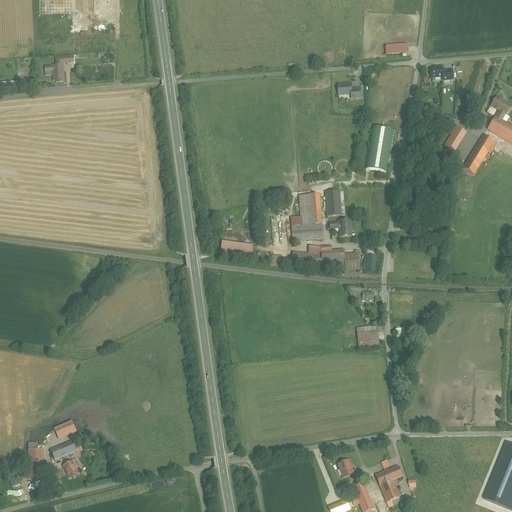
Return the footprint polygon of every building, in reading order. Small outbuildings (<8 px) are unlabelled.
[(39,0),(39,14),(43,14),(72,13),(72,30),(114,30),(114,14),(111,14),(111,0),(39,0)] [(407,44),(386,46),(387,55),(408,53),(407,44)] [(70,57),(56,58),(57,66),(52,66),(52,67),(45,67),(45,72),(53,72),(53,81),(56,81),(56,83),(64,82),(63,64),(71,63),(70,57)] [(452,71),(442,72),(442,68),(431,69),(431,78),(442,77),(442,81),(453,80),(452,71)] [(351,84),(338,85),(339,96),(351,95),(351,84)] [(511,106),(496,97),(491,106),(499,111),(496,117),(501,121),(505,115),(511,106)] [(511,127),(496,117),(495,117),(487,130),(511,145),(511,127)] [(394,131),(372,127),(365,169),(387,173),(389,164),(394,131)] [(466,133),(457,127),(444,148),(452,154),(466,133)] [(497,144),(484,136),(477,146),(488,153),(490,154),(497,144)] [(488,153),(477,146),(463,169),(474,176),(488,153)] [(339,193),(326,194),(328,216),(340,215),(339,193)] [(319,195),(299,197),(301,218),(301,224),(301,226),(292,227),(293,242),(323,240),(322,225),(321,225),(319,195)] [(350,221),(339,222),(339,223),(330,224),(330,230),(339,229),(340,238),(351,237),(350,221)] [(252,246),(223,243),(221,255),(250,259),(252,246)] [(321,256),(294,253),(292,266),(323,269),(322,267),(345,265),(344,251),(331,252),(321,252),(321,256)] [(282,257),(272,256),(271,267),(281,268),(282,257)] [(363,294),(349,293),(355,304),(362,304),(362,301),(363,294)] [(395,329),(396,338),(405,338),(404,329),(395,329)] [(377,333),(363,335),(363,339),(358,339),(359,349),(379,346),(377,333)] [(71,428),(63,432),(65,436),(73,433),(71,428)] [(72,442),(51,451),(55,461),(76,452),(72,442)] [(511,445),(507,444),(484,500),(511,511),(511,445)] [(43,450),(29,449),(28,461),(34,461),(34,479),(43,480),(43,450)] [(387,460),(381,463),(385,471),(391,468),(387,460)] [(349,464),(348,461),(338,465),(344,478),(349,476),(349,475),(353,473),(351,468),(351,467),(350,465),(349,464)] [(72,462),(63,466),(70,478),(79,474),(72,462)] [(398,467),(376,476),(380,486),(392,481),(402,477),(398,467)] [(16,473),(9,476),(12,487),(20,484),(16,473)] [(392,481),(380,486),(387,503),(400,497),(397,490),(396,490),(392,481)] [(374,511),(363,484),(349,490),(352,497),(351,497),(355,506),(359,504),(362,511),(374,511)] [(347,500),(328,508),(330,511),(344,511),(351,510),(347,500)]
